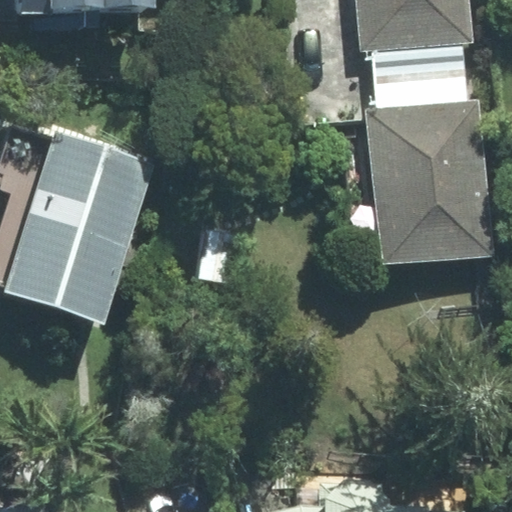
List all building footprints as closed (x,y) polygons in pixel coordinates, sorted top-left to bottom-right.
[(140,0),(11,0),(12,12),(140,13),(140,0)] [(469,40),(464,0),(349,0),(354,50),(469,40)] [(487,253),(472,101),(359,110),(373,264),(487,253)] [(48,131),(0,272),(0,293),(93,325),(147,166),(48,131)] [(226,281),(233,234),(196,229),(189,276),(226,281)]
